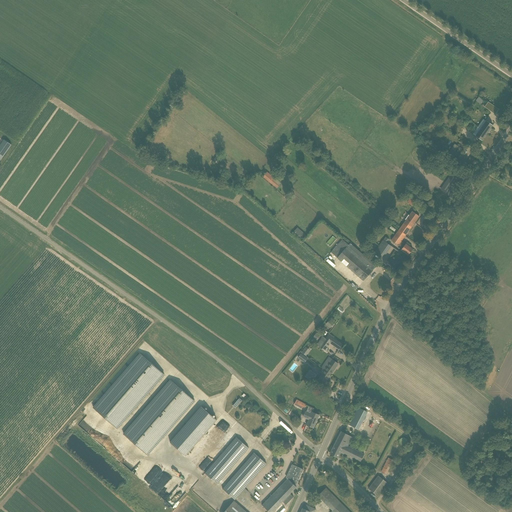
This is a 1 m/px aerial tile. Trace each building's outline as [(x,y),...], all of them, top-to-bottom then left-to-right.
[(495,114),(498,109),(488,102),(485,107),(495,114)] [(486,121),(475,136),(482,141),(493,125),(486,121)] [(0,161),(11,145),(4,140),(0,145),(0,161)] [(461,149),(458,147),(453,153),(457,156),(461,149)] [(277,188),(281,183),(267,172),(263,177),(277,188)] [(442,191),(448,196),(460,179),(453,174),(442,191)] [(408,203),(413,206),(420,197),(415,194),(408,203)] [(419,216),(412,211),(398,231),(405,236),(419,216)] [(302,240),(306,236),(297,227),(293,232),(302,240)] [(405,236),(398,231),(391,240),(399,245),(403,248),(401,250),(408,255),(413,249),(409,247),(410,245),(407,242),(405,244),(401,241),(405,236)] [(337,258),(363,281),(376,266),(363,254),(361,256),(342,240),(331,252),(337,258)] [(321,255),(323,252),(321,251),(323,247),(313,241),(309,247),(321,255)] [(383,241),(374,253),(382,259),(391,246),(383,241)] [(330,343),(339,349),(342,344),(328,335),(322,344),(327,347),(330,343)] [(305,347),(301,353),(305,356),(309,350),(305,347)] [(117,429),(164,374),(140,354),(93,408),(117,429)] [(339,364),(332,359),(324,370),(331,375),(339,364)] [(324,384),(331,375),(324,370),(322,368),(320,372),(322,374),(318,380),(324,384)] [(312,382),(314,378),(315,378),(317,375),(312,372),(307,378),(312,382)] [(147,455),(194,401),(171,380),(124,434),(147,455)] [(233,406),(235,408),(242,401),(239,399),(233,406)] [(297,400),(294,404),(302,408),(304,406),(305,406),(306,404),(297,400)] [(185,456),(217,420),(201,407),(170,443),(185,456)] [(305,412),(303,417),(309,420),(307,425),(313,428),(315,423),(316,421),(317,421),(319,415),(312,412),(311,414),(305,412)] [(360,426),(351,421),(349,425),(358,429),(360,426)] [(346,442),(349,436),(349,435),(341,431),(334,446),(330,454),(338,458),(341,451),(361,461),(364,454),(348,446),(349,444),(346,442)] [(217,484),(249,448),(236,437),(204,473),(217,484)] [(235,500),(266,464),(254,453),(222,489),(235,500)] [(381,472),(386,474),(393,460),(388,458),(381,472)] [(287,478),(288,479),(262,505),(269,511),(272,511),(282,502),(286,505),(293,497),(290,494),(296,487),(296,486),(303,469),(292,464),(287,476),(288,476),(287,478)] [(378,476),(369,489),(378,497),(388,483),(378,476)] [(349,511),(326,488),(318,496),(333,510),(330,511),(349,511)] [(224,511),(246,511),(234,501),(224,511)]
